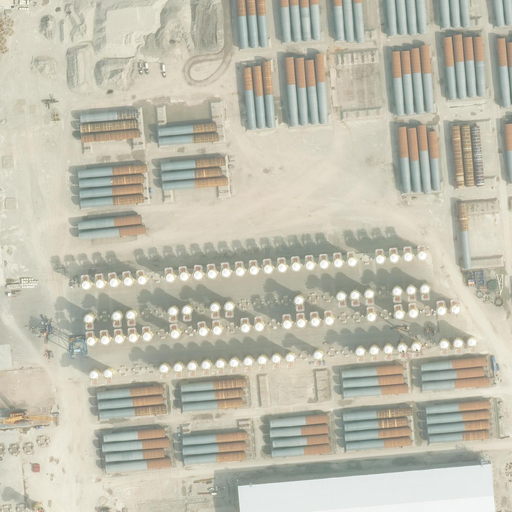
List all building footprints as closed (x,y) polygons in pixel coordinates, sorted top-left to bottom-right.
[(92,0),(74,24),(78,28),(97,2),(94,0),(92,0)] [(111,0),(106,0),(89,23),(93,26),(112,0),(111,0)] [(291,17),(267,28),(270,33),(294,23),(291,17)] [(355,55),(401,51),(401,49),(398,44),(398,42),(400,41),(409,40),(409,36),(393,37),(391,34),(393,32),(403,31),(403,26),(345,31),(346,37),(357,36),(360,40),(354,40),(349,43),(346,44),(347,46),(349,45),(350,46),(356,46),(356,49),(355,49),(352,51),(355,55)] [(116,38),(112,36),(100,53),(104,56),(116,38)] [(343,94),(406,92),(406,87),(396,87),(388,87),(383,86),(389,86),(390,83),(406,83),(406,77),(375,78),(364,75),(377,75),(378,71),(378,74),(411,73),(411,68),(333,71),(333,77),(361,76),(361,80),(342,81),(342,83),(338,82),(338,85),(342,85),(342,86),(360,86),(359,89),(343,90),(343,94)] [(274,114),(267,114),(268,129),(274,128),(280,127),(279,116),(279,118),(274,118),(274,114)] [(337,137),(412,133),(412,123),(415,123),(415,118),(342,122),(343,128),(360,127),(360,131),(337,132),(337,137)] [(460,142),(460,145),(490,144),(490,139),(475,140),(475,135),(491,135),(491,129),(486,130),(486,121),(451,122),(451,123),(436,124),(436,129),(461,128),(461,142),(460,142)] [(233,157),(258,155),(256,125),(230,126),(233,157)] [(109,161),(114,159),(102,129),(98,131),(109,161)] [(129,157),(114,129),(109,131),(124,159),(129,157)] [(82,132),(94,162),(101,159),(102,161),(103,161),(102,156),(98,158),(87,130),(82,132)] [(503,366),(511,365),(511,350),(504,351),(505,360),(503,360),(503,366)] [(429,365),(430,380),(484,375),(483,369),(481,369),(480,359),(483,359),(482,353),(456,355),(456,356),(438,357),(428,358),(428,365),(429,365)] [(484,387),(375,397),(379,447),(488,437),(484,387)] [(328,445),(328,446),(332,447),(376,445),(360,441),(358,441),(349,439),(349,437),(349,436),(345,436),(345,438),(345,440),(348,440),(348,443),(342,442),(341,445),(338,444),(338,443),(336,442),(337,437),(337,435),(332,434),(325,434),(325,438),(330,439),(328,445)] [(495,511),(491,462),(239,484),(241,511),(495,511)] [(122,501),(171,497),(170,487),(173,487),(173,483),(118,486),(118,493),(121,492),(122,501)]
